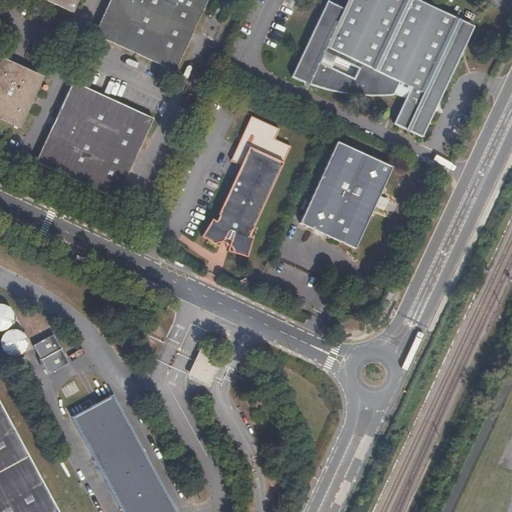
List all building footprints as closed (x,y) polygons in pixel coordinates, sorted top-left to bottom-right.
[(80,0),(42,0),(74,14),(80,0)] [(103,0),(91,29),(177,69),(209,0),(103,0)] [(326,0),(326,1),(291,78),(306,83),(326,89),(345,93),(375,97),(394,97),(396,92),(408,96),(396,122),(425,136),(476,23),(424,0),(347,0),(344,6),(330,0),(326,0)] [(464,12),(472,16),(475,11),(466,7),(464,12)] [(46,76),(1,56),(0,57),(0,116),(22,127),(46,76)] [(139,152),(154,117),(74,81),(38,161),(119,197),(129,175),(139,152)] [(205,100),(191,93),(186,104),(200,110),(205,100)] [(249,256),(254,237),(250,235),(253,228),(256,229),(293,146),(276,139),(280,130),(253,117),(233,160),(243,165),(221,214),(223,214),(220,222),(214,219),(205,236),(217,241),(225,238),(227,234),(234,237),(231,243),(236,250),(249,256)] [(393,166),(338,141),(301,222),(356,248),(393,166)] [(6,331),(11,329),(15,325),(17,320),(17,315),(15,310),(11,306),(6,304),(0,304),(0,331),(1,331),(6,331)] [(29,353),(31,348),(31,343),(29,338),(25,334),(20,332),(14,332),(9,334),(6,338),(4,343),(4,349),(6,354),(10,357),(15,359),(20,359),(25,357),(29,353)] [(71,364),(57,337),(36,349),(51,375),(71,364)] [(191,378),(211,387),(223,360),(203,351),(191,378)] [(174,511),(115,398),(74,419),(123,511),(174,511)] [(0,511),(60,511),(0,400),(0,511)]
